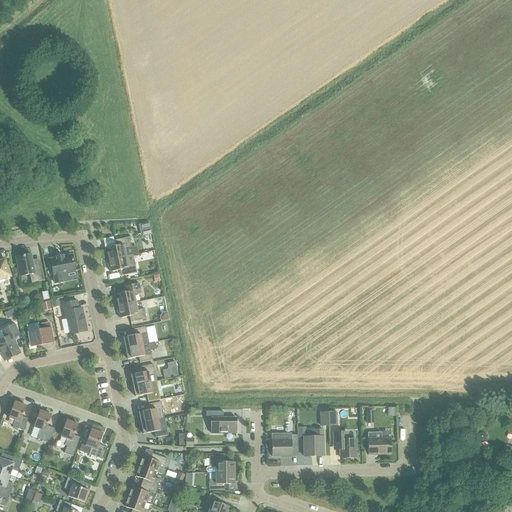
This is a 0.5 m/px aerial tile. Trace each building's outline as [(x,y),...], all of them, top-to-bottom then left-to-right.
[(115,246),(106,248),(107,253),(106,254),(107,260),(127,256),(139,254),(137,246),(132,248),(130,237),(114,240),(115,246)] [(16,257),(20,277),(30,275),(32,283),(45,281),(41,264),(34,265),(31,254),(16,257)] [(50,259),(55,284),(62,282),(61,276),(76,273),(72,255),(63,257),(63,256),(56,257),(57,258),(50,259)] [(127,256),(107,260),(109,267),(110,267),(111,272),(120,270),(121,276),(137,273),(135,263),(128,264),(127,256)] [(0,280),(11,277),(5,260),(0,261),(0,280)] [(115,300),(117,307),(136,303),(135,295),(141,294),(139,284),(124,287),(125,293),(115,295),(116,300),(115,300)] [(68,319),(71,335),(88,331),(86,322),(85,323),(84,318),(84,317),(82,308),(79,309),(77,301),(63,304),(66,320),(68,319)] [(136,303),(117,307),(118,314),(119,313),(120,319),(130,317),(131,322),(146,319),(144,309),(138,310),(136,303)] [(54,343),(50,323),(39,325),(39,323),(27,326),(30,343),(28,343),(30,350),(36,348),(36,346),(54,343)] [(6,338),(0,340),(0,350),(5,361),(20,354),(13,339),(19,336),(14,324),(2,330),(6,338)] [(149,344),(148,338),(145,327),(133,330),(134,336),(123,338),(125,349),(149,344)] [(155,343),(149,344),(125,349),(128,360),(139,357),(140,363),(152,361),(150,350),(156,349),(155,343)] [(131,375),(133,386),(150,383),(149,376),(155,375),(153,365),(141,367),(142,373),(131,375)] [(150,383),(133,386),(135,397),(147,395),(148,403),(160,400),(158,387),(152,389),(150,383)] [(9,419),(15,421),(13,427),(24,431),(28,419),(23,417),(27,406),(15,402),(9,419)] [(139,413),(141,424),(158,420),(157,414),(163,413),(161,402),(149,405),(150,410),(139,413)] [(34,428),(40,430),(38,436),(43,438),(42,441),(50,444),(55,429),(48,426),(52,415),(40,411),(34,428)] [(206,412),(206,419),(211,419),(211,434),(236,434),(236,418),(223,418),(223,412),(206,412)] [(329,413),(321,413),(321,426),(329,426),(329,413)] [(164,419),(158,420),(141,424),(143,434),(154,432),(155,438),(168,435),(164,419)] [(61,437),(67,439),(64,446),(67,447),(64,453),(73,457),(80,438),(74,436),(78,425),(67,421),(61,437)] [(82,444),(79,451),(89,455),(100,459),(104,460),(108,451),(104,449),(105,447),(99,445),(103,434),(91,430),(86,446),(82,444)] [(304,437),(304,457),(324,456),(323,430),(315,430),(315,437),(304,437)] [(334,433),(334,446),(340,446),(341,459),(356,458),(356,439),(347,440),(347,432),(334,433)] [(381,439),(381,433),(368,433),(368,439),(368,455),(391,454),(391,438),(381,439)] [(292,434),(272,434),(272,441),(272,457),(285,456),(285,457),(292,457),(292,456),(292,448),(298,448),(298,435),(292,435),(292,434)] [(193,447),(193,439),(185,439),(185,447),(193,447)] [(0,459),(0,472),(9,476),(11,470),(18,472),(22,461),(2,454),(0,459)] [(143,457),(140,467),(156,473),(163,475),(165,471),(164,469),(168,459),(152,454),(151,459),(143,457)] [(472,455),(469,467),(487,472),(490,460),(472,455)] [(209,474),(216,474),(235,473),(235,462),(225,462),(224,456),(209,456),(209,467),(207,468),(206,469),(206,472),(207,473),(209,474)] [(143,479),(142,485),(157,490),(160,480),(154,478),(156,473),(140,467),(136,477),(143,479)] [(0,492),(10,496),(14,484),(7,482),(9,476),(0,472),(0,492)] [(216,474),(216,480),(209,480),(209,491),(225,491),(225,485),(235,485),(235,473),(216,474)] [(64,489),(70,491),(68,497),(85,503),(89,491),(78,487),(80,482),(68,477),(64,489)] [(31,494),(41,499),(46,490),(36,485),(31,494)] [(133,487),(129,497),(145,503),(152,505),(157,490),(142,485),(140,490),(133,487)] [(0,505),(6,507),(10,496),(0,492),(0,505)] [(211,505),(209,511),(210,511),(228,511),(230,507),(221,504),(223,498),(210,494),(207,504),(211,505)] [(133,510),(131,511),(148,511),(149,511),(143,509),(145,503),(129,497),(125,507),(133,510)] [(56,511),(74,511),(70,510),(72,505),(60,500),(56,511)]
